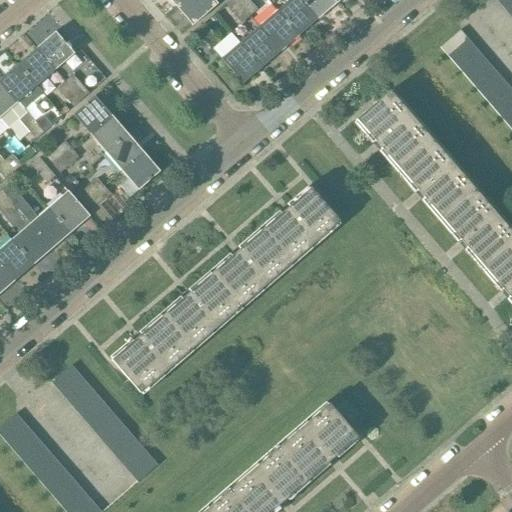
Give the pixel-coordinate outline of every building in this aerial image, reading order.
[(192,26),(218,5),(213,0),(185,0),(176,8),(192,26)] [(250,17),(235,0),(231,0),(226,5),(242,24),(250,17)] [(258,10),(249,0),(235,0),(250,17),(258,10)] [(318,21),(300,0),(289,0),(277,11),(299,37),(318,21)] [(337,4),(332,0),(300,0),(318,21),(337,4)] [(299,37),(277,11),(258,27),(281,53),(299,37)] [(220,42),(205,24),(196,31),(212,49),(220,42)] [(281,53),(258,27),(240,43),(262,69),(281,53)] [(440,48),(448,57),(469,39),(466,35),(462,30),(461,30),(440,48)] [(55,32),(37,48),(56,71),(74,54),(55,32)] [(476,47),(469,39),(448,57),(456,65),(476,47)] [(262,69),(240,43),(221,59),(243,85),(262,69)] [(476,47),(456,65),(463,73),(483,55),(476,47)] [(56,71),(37,48),(18,64),(37,87),(56,71)] [(490,63),(483,55),(463,73),(470,82),(490,63)] [(497,72),(490,63),(470,82),(477,90),(497,72)] [(0,79),(0,82),(18,103),(37,87),(18,64),(0,79)] [(504,80),(497,72),(477,90),(484,98),(504,80)] [(81,101),(89,94),(73,76),(65,83),(81,101)] [(511,88),(504,80),(484,98),(491,106),(511,88)] [(28,115),(18,103),(0,82),(0,120),(9,131),(20,122),(28,115)] [(73,108),(81,101),(65,83),(57,90),(73,108)] [(511,102),(511,88),(491,106),(499,115),(511,102)] [(357,120),(399,170),(432,142),(389,92),(357,120)] [(89,135),(111,115),(95,96),(73,115),(89,135)] [(511,117),(511,102),(499,115),(506,123),(511,117)] [(44,133),(52,126),(36,108),(28,115),(44,133)] [(36,140),(44,133),(28,115),(20,122),(36,140)] [(111,115),(89,135),(106,154),(127,134),(112,116),(111,115)] [(122,173),(144,153),(127,134),(106,154),(122,173)] [(399,170),(442,220),(475,191),(432,142),(399,170)] [(47,159),(53,166),(72,150),(66,143),(47,159)] [(53,166),(61,175),(79,159),(72,150),(53,166)] [(160,172),(144,153),(122,173),(128,179),(120,186),(130,198),(160,172)] [(4,162),(14,174),(21,167),(11,155),(4,162)] [(0,174),(5,181),(14,174),(4,162),(0,157),(0,174)] [(39,158),(30,166),(46,185),(55,177),(39,158)] [(79,196),(85,203),(103,187),(97,180),(79,196)] [(1,191),(17,210),(22,215),(30,208),(9,184),(1,191)] [(85,203),(92,211),(111,196),(103,187),(85,203)] [(261,232),(290,265),(339,222),(311,189),(261,232)] [(17,210),(1,191),(0,192),(0,205),(10,217),(17,210)] [(90,217),(68,191),(49,208),(71,234),(90,217)] [(442,220),(485,269),(511,246),(511,233),(475,191),(442,220)] [(38,217),(30,208),(22,215),(30,224),(53,250),(71,234),(49,208),(38,217)] [(53,250),(30,224),(11,240),(34,266),(53,250)] [(290,265),(261,232),(211,275),(240,308),(290,265)] [(34,266),(11,240),(0,249),(0,264),(15,282),(34,266)] [(511,246),(485,269),(511,300),(511,246)] [(0,295),(15,282),(0,264),(0,295)] [(240,308),(211,275),(161,318),(190,351),(240,308)] [(190,351),(161,318),(111,361),(140,394),(190,351)] [(52,384),(59,393),(79,375),(72,367),(52,384)] [(86,383),(79,375),(59,393),(66,401),(86,383)] [(93,392),(86,383),(66,401),(73,410),(93,392)] [(100,400),(93,392),(73,410),(81,418),(100,400)] [(107,408),(100,400),(81,418),(88,426),(107,408)] [(279,448),(307,481),(357,438),(328,405),(279,448)] [(115,417),(107,408),(88,426),(95,434),(115,417)] [(0,428),(0,436),(4,440),(23,423),(16,415),(0,428)] [(122,425),(115,417),(95,434),(102,443),(122,425)] [(30,431),(23,423),(4,440),(11,449),(30,431)] [(129,433),(122,425),(102,443),(109,451),(129,433)] [(37,440),(30,431),(11,449),(18,457),(37,440)] [(136,441),(129,433),(109,451),(116,459),(136,441)] [(45,448),(37,440),(18,457),(25,465),(45,448)] [(143,450),(136,441),(116,459),(123,468),(143,450)] [(52,456),(45,448),(25,465),(32,474),(52,456)] [(271,511),(307,481),(279,448),(229,491),(247,511),(271,511)] [(150,458),(143,450),(123,468),(131,476),(150,458)] [(59,465),(52,456),(32,474),(39,482),(59,465)] [(158,467),(150,458),(131,476),(138,484),(158,467)] [(66,473),(59,465),(39,482),(47,490),(66,473)] [(73,481),(66,473),(47,490),(54,499),(73,481)] [(81,489),(73,481),(54,499),(61,507),(81,489)] [(71,511),(88,498),(81,489),(61,507),(65,511),(71,511)] [(247,511),(229,491),(204,511),(247,511)] [(88,511),(95,506),(88,498),(71,511),(88,511)]
